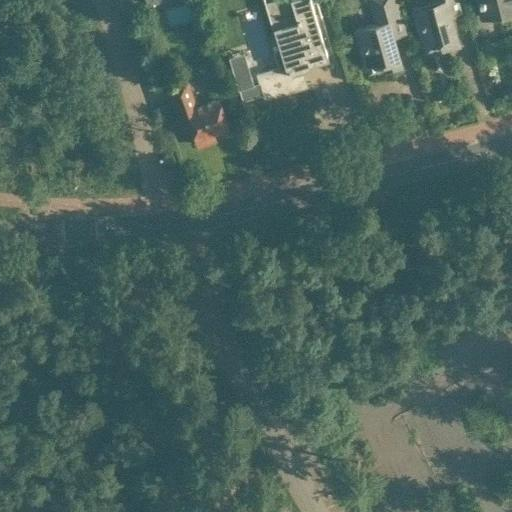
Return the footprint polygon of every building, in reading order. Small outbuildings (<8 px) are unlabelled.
[(278,67),(256,74),(264,98),(305,85),(300,71),(308,69),(330,62),(329,58),(310,0),(275,0),(269,2),(289,67),(279,70),(278,67)] [(368,0),(375,23),(355,29),(360,47),(366,67),(377,63),(381,62),(384,70),(401,66),(393,37),(406,34),(407,34),(401,15),(397,0),(368,0)] [(432,0),(433,1),(412,7),(417,26),(423,45),(435,41),(439,40),(441,49),(458,44),(450,16),(463,12),(464,12),(460,0),(432,0)] [(487,17),(493,16),(494,20),(509,16),(508,12),(511,11),(511,0),(478,0),(479,5),(484,4),(487,17)] [(238,93),(253,88),(244,56),(228,60),(238,93)] [(228,126),(218,99),(194,107),(190,96),(191,96),(186,82),(170,88),(184,126),(190,124),(198,145),(215,138),(213,132),(228,126)]
